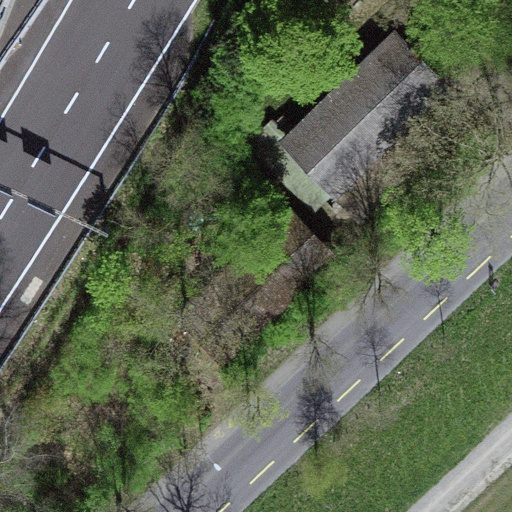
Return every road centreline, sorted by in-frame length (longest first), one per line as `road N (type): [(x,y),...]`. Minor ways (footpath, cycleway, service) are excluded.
road 1 (secondary): [(511,213),(194,511)]
road 2 (motorway): [(0,219),(133,0)]
